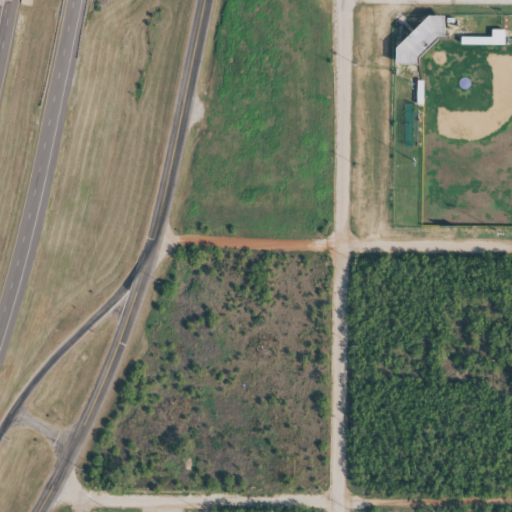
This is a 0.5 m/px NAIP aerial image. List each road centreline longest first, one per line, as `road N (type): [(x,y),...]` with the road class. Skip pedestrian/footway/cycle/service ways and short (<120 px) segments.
road 1 (residential): [(511,502),(80,501),(54,486)]
road 2 (trunk): [(0,304),(66,0)]
road 3 (tertiary): [(37,511),(115,348),(146,257)]
road 4 (residential): [(337,511),(342,245)]
road 5 (tertiary): [(146,257),(202,0)]
road 6 (residential): [(342,245),(342,0)]
road 7 (trunk): [(0,427),(49,360),(146,257)]
road 8 (residential): [(342,245),(152,239)]
road 9 (residential): [(511,246),(342,245)]
